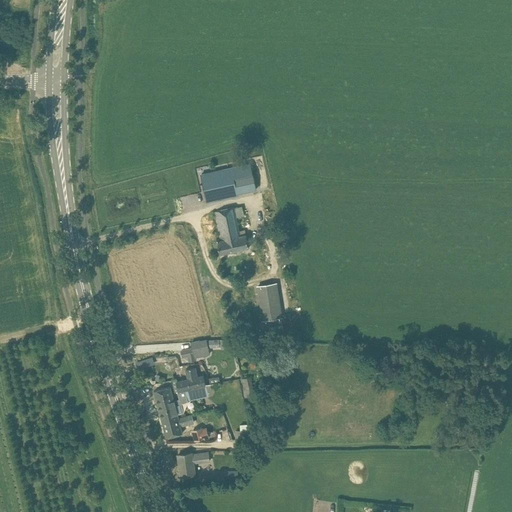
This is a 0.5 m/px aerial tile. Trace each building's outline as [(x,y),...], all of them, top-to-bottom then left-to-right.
[(203,181),(212,203),(239,193),(238,191),(258,183),(249,159),(228,167),(229,171),(203,181)] [(244,215),(243,210),(242,206),(235,208),(235,207),(214,212),(221,241),(217,242),(220,254),(249,248),(246,235),(241,237),(237,217),(244,215)] [(264,247),(252,249),(258,283),(272,281),(268,255),(265,256),(264,247)] [(266,335),(284,332),(276,284),(258,286),(266,335)] [(221,350),(230,349),(230,339),(220,340),(221,350)] [(210,354),(209,348),(207,340),(200,342),(200,341),(191,343),(193,348),(188,349),(188,348),(187,348),(187,350),(181,351),(183,357),(188,356),(189,361),(195,360),(195,357),(198,356),(197,353),(201,352),(202,355),(210,354)] [(208,341),(209,348),(220,347),(220,340),(208,341)] [(176,379),(172,380),(175,392),(177,392),(177,391),(183,390),(183,392),(206,387),(204,376),(197,377),(195,367),(186,370),(188,379),(180,381),(180,380),(176,380),(176,379)] [(240,380),(244,399),(258,396),(257,388),(253,389),(251,377),(240,380)] [(154,391),(158,405),(174,401),(170,387),(154,391)] [(206,387),(183,392),(185,398),(185,401),(209,395),(206,387)] [(174,401),(158,405),(161,418),(177,414),(183,412),(181,403),(186,402),(185,401),(185,398),(179,399),(174,401)] [(179,419),(177,414),(161,418),(166,438),(176,435),(182,433),(180,426),(194,422),(192,416),(179,419)] [(196,441),(209,437),(207,429),(202,430),(201,428),(193,430),(196,441)] [(250,430),(236,430),(236,440),(250,440),(250,430)] [(181,477),(191,475),(195,475),(194,468),(195,468),(194,463),(203,462),(203,468),(211,467),(209,453),(201,454),(202,455),(193,456),(192,453),(178,455),(181,477)] [(238,471),(224,472),(224,480),(238,479),(238,471)]
